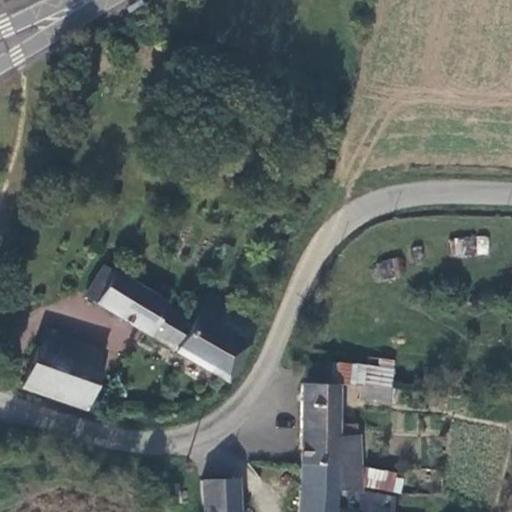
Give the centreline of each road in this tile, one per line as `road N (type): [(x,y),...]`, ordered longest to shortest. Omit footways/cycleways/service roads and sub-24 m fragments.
road 1 (unclassified): [(0,413),(149,443),(215,432),(260,384),(314,259),(344,215),(401,194),(511,194)]
road 2 (tertiary): [(0,66),(103,0)]
